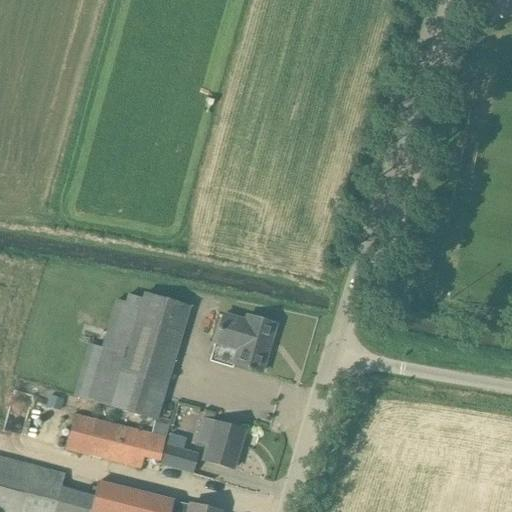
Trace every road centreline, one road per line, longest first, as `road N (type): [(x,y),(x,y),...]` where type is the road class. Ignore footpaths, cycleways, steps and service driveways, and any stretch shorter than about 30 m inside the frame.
road 1 (tertiary): [(333,354),(366,219),(440,0)]
road 2 (unknown): [(274,511),(0,438)]
road 3 (unclassified): [(511,387),(333,354)]
road 4 (tertiary): [(288,511),(333,354)]
